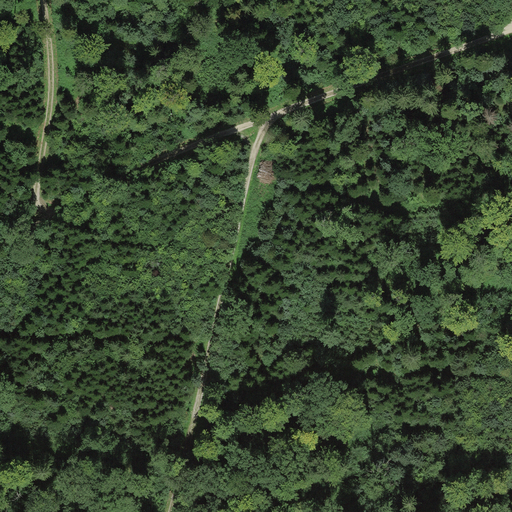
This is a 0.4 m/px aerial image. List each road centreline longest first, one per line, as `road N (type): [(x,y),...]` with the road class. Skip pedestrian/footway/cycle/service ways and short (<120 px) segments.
road 1 (track): [(511,27),(143,165),(53,215)]
road 2 (track): [(166,511),(242,189),(268,117)]
road 3 (track): [(40,0),(50,55),(35,196),(53,215)]
